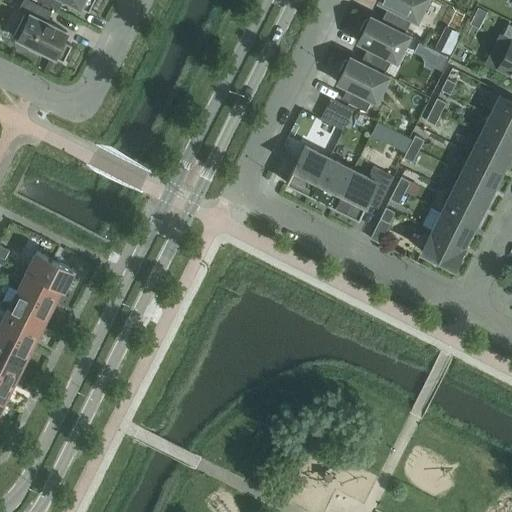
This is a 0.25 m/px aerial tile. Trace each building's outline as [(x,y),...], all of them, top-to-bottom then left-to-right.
[(63,41),(67,32),(46,21),(51,11),(29,0),(22,0),(18,9),(25,13),(13,36),(30,45),(28,49),(40,55),(42,51),(63,61),(71,45),(63,41)] [(39,0),(58,9),(62,0),(66,0),(88,11),(93,0),(39,0)] [(426,0),(377,0),(388,6),(382,17),(406,29),(412,18),(416,20),(426,0)] [(477,7),(473,15),(483,19),(487,11),(477,7)] [(409,35),(369,16),(367,20),(365,19),(359,31),(361,32),(357,41),(367,46),(362,58),(386,70),(391,58),(396,61),(409,35)] [(511,40),(497,68),(511,75),(511,26),(508,24),(502,35),(511,40)] [(445,25),(440,36),(455,44),(461,33),(445,25)] [(388,76),(349,56),(347,61),(345,59),(339,71),(341,73),(336,81),(347,87),(341,98),(365,110),(371,99),(376,101),(388,76)] [(450,94),(455,83),(446,78),(440,89),(450,94)] [(490,114),(511,124),(511,100),(500,94),(490,114)] [(440,113),(446,102),(436,97),(431,109),(440,113)] [(325,108),(348,119),(353,109),(330,98),(325,108)] [(342,130),(348,119),(325,108),(320,118),(342,130)] [(425,120),(434,125),(440,113),(431,109),(425,120)] [(511,124),(490,114),(481,133),(511,149),(511,124)] [(399,133),(393,146),(404,151),(411,138),(399,133)] [(511,149),(481,133),(471,153),(503,169),(511,150),(511,149)] [(418,151),(423,139),(414,135),(408,146),(418,151)] [(297,191),(309,197),(329,157),(304,145),(286,182),(298,189),(297,191)] [(403,157),(412,162),(418,151),(408,146),(403,157)] [(471,153),(461,172),(493,189),(503,169),(471,153)] [(329,157),(309,197),(321,203),(322,201),(334,207),(352,169),(329,157)] [(352,169),(334,207),(336,208),(335,210),(345,215),(346,213),(358,219),(369,198),(379,203),(393,176),(373,166),(367,177),(352,169)] [(461,172),(451,192),(483,208),(493,189),(461,172)] [(404,192),(410,181),(400,176),(395,187),(404,192)] [(404,192),(395,187),(389,199),(398,203),(404,192)] [(451,192),(441,211),(473,228),(483,208),(451,192)] [(379,218),(389,223),(394,211),(385,207),(379,218)] [(441,211),(431,231),(464,247),(473,228),(441,211)] [(431,231),(422,249),(421,251),(454,267),(464,247),(431,231)] [(0,256),(4,259),(9,249),(0,244),(0,256)] [(63,289),(73,269),(52,258),(54,254),(53,253),(51,258),(36,250),(26,270),(63,289)] [(27,271),(17,290),(51,307),(61,288),(63,289),(26,270),(26,271),(27,271)] [(1,300),(0,302),(0,305),(42,326),(51,307),(17,290),(12,300),(1,300)] [(0,305),(7,310),(0,323),(0,329),(32,345),(42,326),(0,305)] [(0,353),(22,365),(32,345),(0,329),(0,353)] [(22,365),(0,353),(0,377),(13,384),(22,365)] [(13,384),(0,377),(0,401),(3,403),(13,384)]
